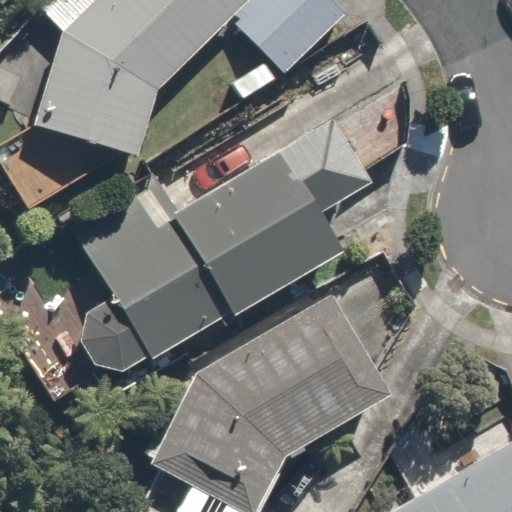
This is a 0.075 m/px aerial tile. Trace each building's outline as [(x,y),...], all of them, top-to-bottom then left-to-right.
[(0,103),(21,108),(19,121),(128,146),(143,82),(211,18),(229,0),(31,0),(43,13),(36,46),(0,37),(0,103)] [(334,13),(321,0),(229,0),(211,18),(267,77),(334,13)] [(140,182),(63,231),(99,288),(95,290),(91,291),(87,294),(84,296),(81,299),(78,302),(75,306),(73,310),(71,314),(70,318),(69,322),(69,327),(69,331),(70,335),(71,340),(72,344),(74,348),(76,351),(79,355),(82,358),(86,360),(89,363),(93,365),(97,366),(102,367),(106,368),(110,368),(114,368),(119,367),(123,366),(127,364),(131,362),(134,360),(138,357),(141,354),(328,235),(307,203),(352,175),(307,103),(152,201),(140,182)] [(206,336),(133,448),(161,466),(143,494),(170,511),(215,511),(268,431),(382,397),(350,292),(206,336)] [(511,511),(511,427),(510,424),(353,511),(511,511)]
